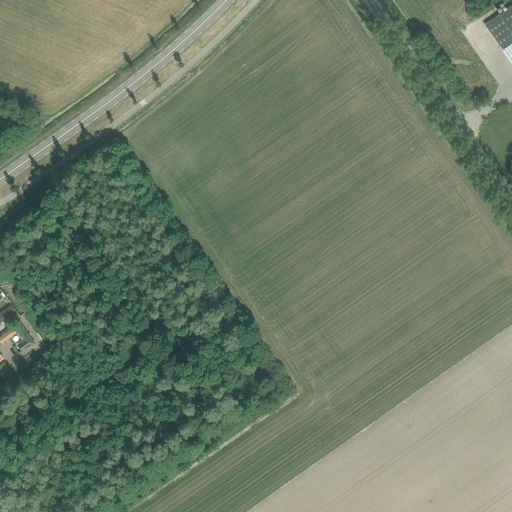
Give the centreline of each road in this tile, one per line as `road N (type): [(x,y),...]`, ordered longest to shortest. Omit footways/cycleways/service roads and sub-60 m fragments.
road 1 (secondary): [(0,179),(132,84),(226,0)]
road 2 (unclassified): [(511,200),(369,0)]
